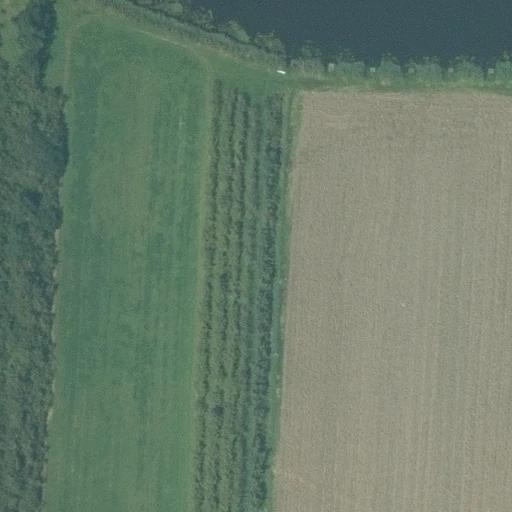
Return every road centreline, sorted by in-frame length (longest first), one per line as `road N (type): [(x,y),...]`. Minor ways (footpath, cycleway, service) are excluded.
road 1 (track): [(47,0),(69,63),(49,511)]
road 2 (track): [(55,0),(159,48),(248,76),(511,93)]
road 3 (track): [(69,109),(90,59),(159,48)]
